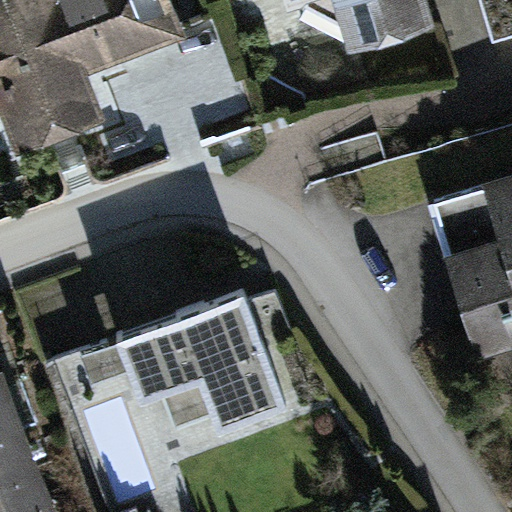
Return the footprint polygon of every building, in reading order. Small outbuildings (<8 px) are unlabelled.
[(0,0),(0,111),(5,109),(21,152),(111,119),(95,76),(192,39),(177,0),(0,0)] [(428,0),(286,0),(291,15),(353,48),(435,24),(428,0)] [(511,180),(440,200),(485,360),(511,352),(511,180)] [(147,400),(207,379),(226,431),(289,408),(244,285),(122,329),(147,400)] [(60,511),(8,367),(0,369),(0,511),(60,511)]
